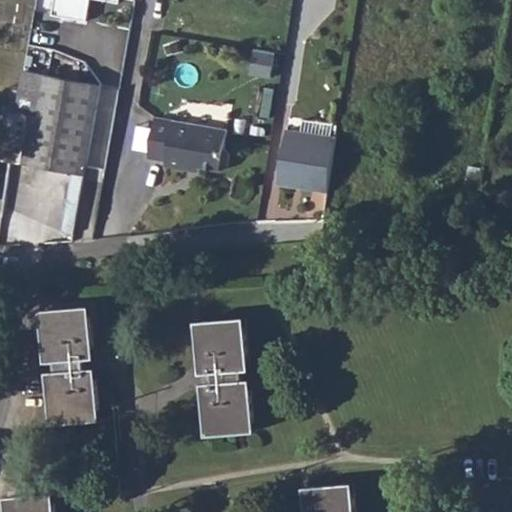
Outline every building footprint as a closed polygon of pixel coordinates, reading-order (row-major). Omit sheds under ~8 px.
[(51,0),(50,7),(85,13),(87,0),(51,0)] [(274,50),(253,46),(249,71),(271,74),(274,50)] [(17,106),(10,162),(24,164),(25,165),(85,174),(100,85),(23,72),(17,106)] [(1,105),(0,111),(0,160),(10,162),(17,106),(1,105)] [(164,164),(185,168),(186,161),(198,164),(218,167),(226,161),(228,151),(223,144),(226,126),(155,115),(148,155),(165,158),(164,164)] [(280,184),(329,191),(337,136),(288,129),(280,184)] [(186,161),(185,168),(197,170),(198,164),(186,161)] [(90,304),(42,310),(52,423),(99,418),(90,304)] [(244,318),(198,322),(208,435),(254,431),(244,318)] [(354,511),(352,484),(304,487),(306,511),(354,511)] [(55,511),(55,494),(7,498),(8,511),(55,511)]
